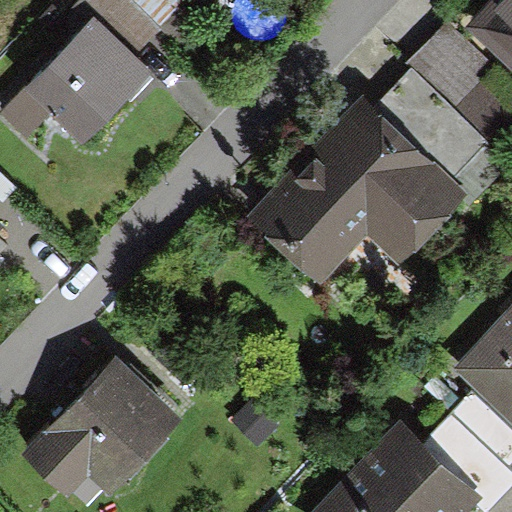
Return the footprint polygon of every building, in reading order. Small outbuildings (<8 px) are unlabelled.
[(511,0),(498,0),(471,28),(511,66),(511,0)] [(135,75),(88,32),(33,91),(79,134),(135,75)] [(444,192),(356,108),(252,217),(311,272),(355,226),(385,254),(444,192)] [(511,288),(456,345),(511,397),(511,288)] [(99,328),(11,418),(95,498),(182,410),(99,328)] [(403,416),(307,511),(443,511),(472,484),(403,416)]
